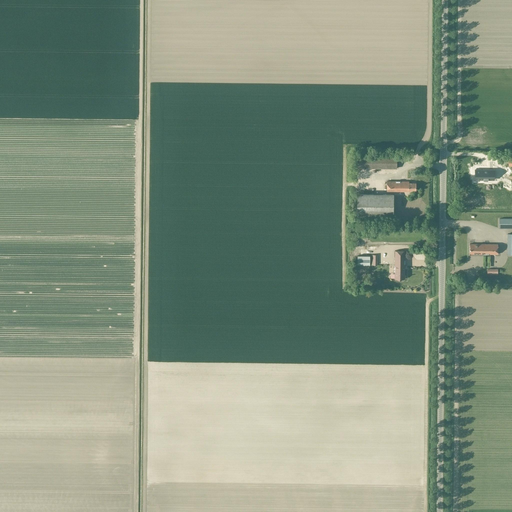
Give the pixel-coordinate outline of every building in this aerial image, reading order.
[(397,169),(397,156),(357,156),(357,168),(397,169)] [(475,170),(475,180),(483,180),(487,180),(493,180),(493,170),(492,170),(489,170),(483,170),(480,170),(475,170)] [(416,190),(416,183),(409,183),(409,182),(386,182),(386,191),(410,192),(411,190),(416,190)] [(355,195),(355,215),(390,215),(390,195),(355,195)] [(511,228),(511,218),(499,219),(499,228),(511,228)] [(497,244),(469,244),(469,254),(497,254),(497,244)] [(405,279),(405,251),(395,251),(395,279),(405,279)] [(369,265),(369,256),(357,256),(357,265),(369,265)]
